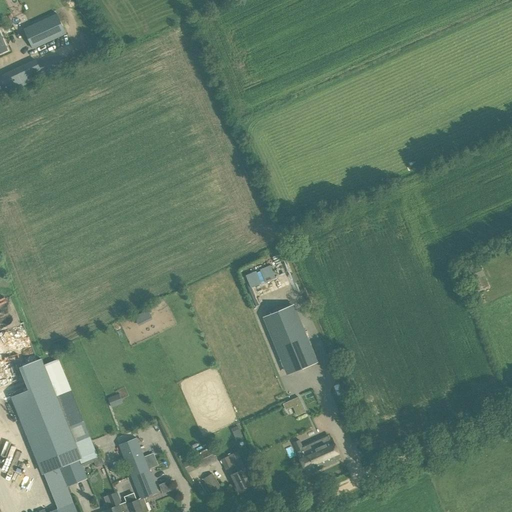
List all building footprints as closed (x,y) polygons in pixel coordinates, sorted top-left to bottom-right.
[(57,15),(26,30),(35,49),(66,34),(57,15)] [(0,62),(18,54),(10,35),(0,39),(0,62)] [(76,54),(71,56),(76,64),(80,62),(76,54)] [(61,57),(49,62),(54,72),(66,67),(61,57)] [(0,78),(7,93),(44,76),(36,60),(0,77),(0,78)] [(473,280),(485,275),(480,264),(468,269),(473,280)] [(292,302),(267,311),(289,369),(313,359),(292,302)] [(148,310),(135,316),(139,324),(152,317),(148,310)] [(322,411),(307,373),(290,380),(305,418),(322,411)] [(324,381),(326,387),(333,384),(331,378),(324,381)] [(83,460),(53,383),(16,398),(45,473),(59,467),(67,487),(88,479),(81,460),(83,460)] [(315,389),(318,397),(323,395),(320,387),(315,389)] [(123,403),(119,393),(109,398),(112,407),(123,403)] [(286,401),(270,407),(273,415),(253,423),(256,431),(280,421),(279,418),(291,413),(286,401)] [(282,424),(287,438),(299,433),(293,419),(282,424)] [(244,439),(241,432),(235,435),(238,441),(244,439)] [(137,438),(120,445),(141,499),(158,492),(140,445),(137,438)] [(300,449),(292,442),(295,451),(298,450),(299,453),(297,453),(307,475),(341,460),(331,438),(305,449),(304,447),(300,449)] [(210,450),(191,459),(196,468),(200,465),(201,469),(215,461),(210,450)] [(236,452),(220,460),(229,477),(231,476),(236,486),(234,487),(238,495),(248,490),(246,487),(250,485),(242,470),(244,469),(236,452)] [(111,476),(122,471),(120,465),(109,470),(111,476)] [(211,474),(204,479),(211,490),(218,485),(211,474)] [(122,504),(117,493),(109,496),(113,508),(105,511),(122,511),(124,511),(122,504)] [(146,511),(149,511),(144,498),(137,501),(134,493),(125,497),(127,502),(122,504),(124,511),(128,509),(129,511),(146,511)]
